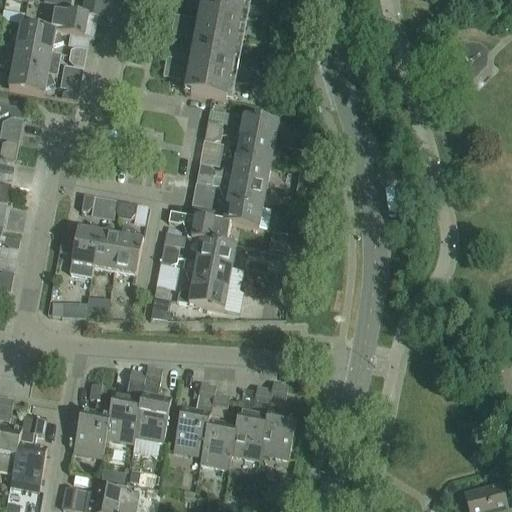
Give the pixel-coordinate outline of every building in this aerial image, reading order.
[(53,13),(49,34),(49,35),(60,37),(87,42),(94,43),(97,27),(102,28),(107,0),(85,0),(82,19),(53,13)] [(204,0),(198,2),(202,12),(195,21),(204,27),(202,34),(200,40),(191,43),(194,53),(188,61),(196,68),(194,76),(193,81),(184,85),(187,95),(187,97),(226,104),(230,82),(234,61),(238,40),(241,20),(245,0),(204,0)] [(174,18),(172,28),(195,32),(196,27),(192,21),(174,18)] [(19,31),(16,50),(52,57),(53,51),(63,48),(60,37),(49,35),(49,34),(11,26),(11,29),(19,31)] [(195,32),(172,28),(171,37),(187,40),(194,38),(195,32)] [(4,68),(3,70),(52,79),(56,79),(60,58),(52,57),(16,50),(12,69),(4,68)] [(71,54),(69,60),(85,63),(87,53),(77,51),(71,54)] [(85,63),(69,60),(68,65),(74,71),(83,72),(85,63)] [(167,60),(165,70),(186,74),(187,70),(184,64),(167,60)] [(52,79),(3,70),(3,72),(12,73),(8,93),(44,99),(45,92),(55,88),(52,79)] [(186,74),(165,70),(163,80),(179,83),(185,80),(186,74)] [(61,102),(77,105),(79,95),(68,93),(62,96),(61,102)] [(0,119),(9,116),(8,116),(9,109),(0,107),(0,119)] [(9,116),(13,121),(23,123),(23,121),(25,112),(9,109),(8,116),(9,116)] [(240,134),(239,140),(275,147),(279,126),(239,118),(233,127),(240,134)] [(207,125),(206,134),(222,137),(223,132),(218,126),(207,125)] [(222,137),(206,134),(204,144),(212,146),(220,143),(222,137)] [(227,152),(230,162),(279,171),(279,169),(271,167),(275,147),(239,140),(237,148),(227,152)] [(2,147),(1,153),(17,156),(18,146),(9,144),(2,147)] [(17,156),(1,153),(0,156),(0,158),(5,164),(15,166),(17,156)] [(214,181),(230,184),(267,191),(271,171),(278,173),(279,171),(230,162),(223,170),(219,175),(215,174),(214,181)] [(199,167),(198,178),(214,181),(215,174),(209,169),(199,167)] [(214,181),(198,178),(196,187),(205,188),(213,185),(214,181)] [(219,194),(222,204),(271,213),(271,212),(263,210),(267,191),(230,184),(214,181),(213,185),(205,188),(218,191),(219,194)] [(0,186),(0,196),(9,198),(11,188),(1,186),(0,186)] [(9,198),(0,196),(0,206),(7,208),(9,198)] [(84,198),(84,199),(81,214),(87,215),(92,209),(94,200),(84,198)] [(192,209),(190,219),(195,220),(222,226),(231,228),(259,234),(262,214),(270,215),(271,213),(222,204),(214,213),(192,209)] [(119,221),(124,222),(127,206),(117,205),(115,215),(119,221)] [(127,206),(124,222),(130,224),(135,218),(137,208),(127,206)] [(197,244),(227,250),(227,249),(231,228),(222,226),(195,220),(190,219),(170,215),(168,224),(179,226),(182,225),(187,240),(187,241),(197,244)] [(90,279),(92,280),(101,232),(92,226),(86,233),(78,232),(72,268),(91,271),(90,279)] [(96,272),(114,276),(121,240),(115,239),(110,229),(101,232),(92,280),(94,280),(96,272)] [(133,287),(135,288),(144,240),(135,233),(127,241),(121,240),(114,276),(134,279),(133,287)] [(8,252),(18,254),(20,244),(4,240),(3,246),(8,252)] [(198,258),(197,265),(233,272),(236,253),(244,255),(245,251),(237,249),(237,250),(227,249),(227,250),(197,244),(189,251),(198,258)] [(164,248),(162,258),(178,261),(179,256),(174,250),(164,248)] [(178,261),(162,258),(160,268),(169,270),(177,267),(178,261)] [(186,275),(188,286),(236,294),(237,292),(229,291),(233,272),(197,265),(188,263),(186,275)] [(0,276),(0,284),(12,287),(14,277),(4,275),(0,276)] [(12,287),(0,284),(0,294),(10,296),(12,287)] [(236,294),(188,286),(182,294),(177,301),(176,306),(189,308),(224,315),(228,295),(236,297),(236,294)] [(154,301),(169,304),(171,298),(166,293),(156,291),(154,301)] [(142,399),(140,409),(141,409),(134,441),(135,442),(163,447),(170,408),(157,405),(162,374),(147,371),(146,378),(142,399)] [(126,395),(142,399),(146,378),(131,375),(126,395)] [(106,443),(113,404),(116,393),(114,392),(93,388),(90,403),(96,404),(93,420),(81,418),(74,457),(102,463),(106,443)] [(174,456),(200,461),(201,461),(207,429),(208,429),(210,420),(214,398),(215,391),(201,388),(195,419),(181,417),(174,456)] [(272,388),(271,394),(272,394),(269,412),(283,415),(287,390),(272,388)] [(237,420),(235,434),(231,459),(232,459),(260,465),(261,458),(260,458),(266,426),(265,426),(267,418),(268,412),(269,412),(272,394),(271,394),(256,392),(252,414),(260,415),(258,424),(237,420)] [(229,400),(214,398),(210,420),(225,422),(229,400)] [(0,401),(0,424),(9,427),(13,404),(0,401)] [(141,409),(140,409),(113,404),(106,443),(134,448),(135,442),(134,441),(141,409)] [(260,458),(261,458),(289,464),(296,424),(267,418),(265,426),(266,426),(260,458)] [(13,478),(12,478),(9,491),(38,496),(46,458),(33,455),(37,438),(43,439),(46,425),(25,421),(22,438),(19,452),(18,452),(13,478)] [(201,461),(200,461),(199,467),(229,473),(232,459),(231,459),(235,434),(208,429),(207,429),(201,461)] [(0,475),(12,478),(13,478),(18,452),(19,452),(22,438),(0,434),(0,475)] [(467,511),(507,511),(501,488),(464,498),(467,511)] [(136,511),(139,498),(99,490),(97,503),(66,498),(62,511),(136,511)]
